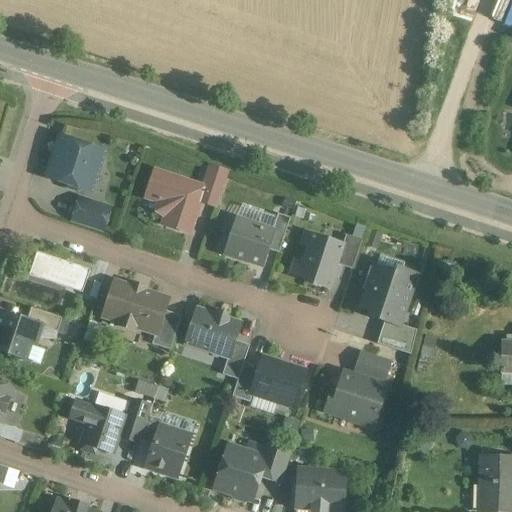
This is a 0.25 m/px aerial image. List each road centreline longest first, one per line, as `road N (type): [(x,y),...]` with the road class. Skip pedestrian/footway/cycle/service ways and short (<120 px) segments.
road 1 (tertiary): [(511,216),(56,70)]
road 2 (residential): [(8,223),(314,328)]
road 3 (residential): [(0,452),(171,511)]
road 4 (residential): [(56,70),(8,223)]
